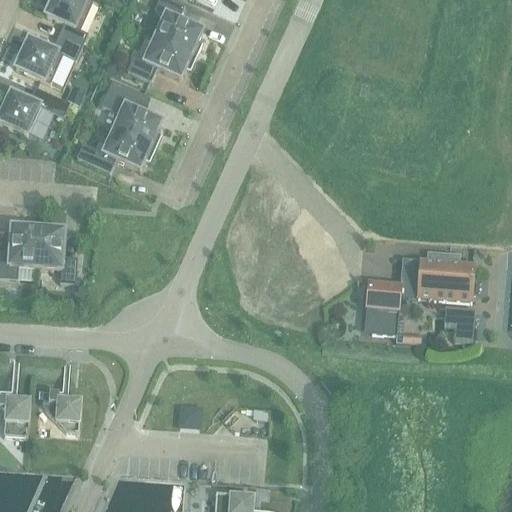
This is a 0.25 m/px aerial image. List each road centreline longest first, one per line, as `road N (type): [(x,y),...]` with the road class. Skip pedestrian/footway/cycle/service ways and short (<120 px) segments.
road 1 (unclassified): [(157,352),(307,0)]
road 2 (unclassified): [(313,511),(318,437),(309,398),(275,368),(157,352)]
road 3 (residential): [(170,192),(259,0)]
road 4 (residential): [(157,352),(85,511)]
road 5 (unclassified): [(157,352),(0,340)]
